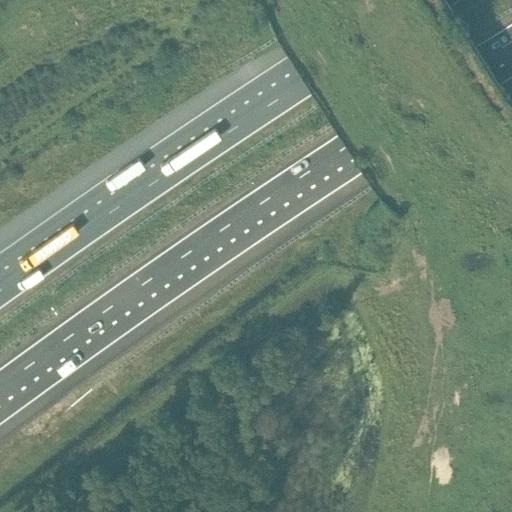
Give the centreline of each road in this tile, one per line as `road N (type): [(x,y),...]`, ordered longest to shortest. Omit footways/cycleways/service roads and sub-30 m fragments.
road 1 (motorway): [(0,388),(344,144),(511,37)]
road 2 (motorway): [(429,0),(124,198),(0,290)]
